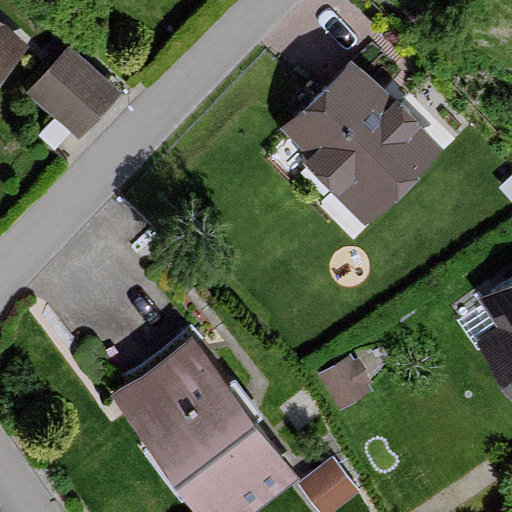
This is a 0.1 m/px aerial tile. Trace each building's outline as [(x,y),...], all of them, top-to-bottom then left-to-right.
[(0,62),(17,42),(0,27),(0,62)] [(75,132),(119,93),(75,44),(31,84),(75,132)] [(342,61),(262,134),(346,226),(434,149),(342,61)] [(511,267),(468,299),(491,333),(474,350),(511,406),(511,267)] [(192,337),(100,402),(175,511),(245,511),(290,486),(192,337)]
